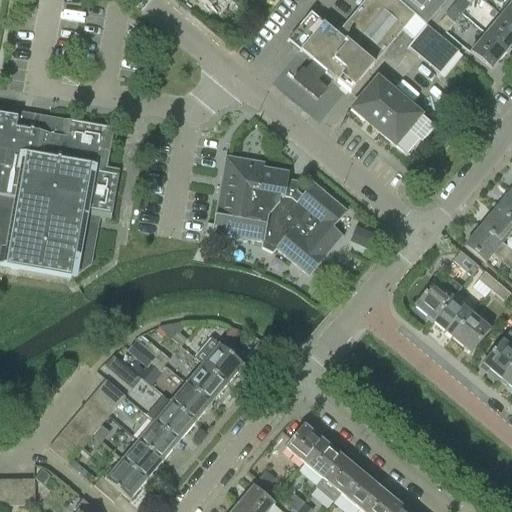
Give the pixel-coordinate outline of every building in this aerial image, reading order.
[(218,0),(196,0),(210,11),(218,0)] [(318,68),(374,0),(365,0),(335,36),(310,15),(287,43),(311,63),(318,68)] [(374,0),(318,68),(324,73),(348,94),(413,17),(392,0),(374,0)] [(392,0),(428,29),(451,0),(392,0)] [(457,0),(451,8),(460,15),(468,6),(460,0),(457,0)] [(511,1),(499,17),(511,27),(511,1)] [(460,15),(451,8),(437,25),(446,32),(452,25),(460,15)] [(484,35),(506,54),(511,46),(511,27),(499,17),(484,35)] [(506,54),(484,35),(468,54),(490,73),(506,54)] [(428,66),(442,50),(443,49),(434,42),(419,59),(428,66)] [(442,50),(428,66),(436,73),(450,57),(442,50)] [(292,81),(317,102),(327,90),(318,82),(324,73),(318,68),(311,63),(304,72),(301,70),(292,81)] [(379,137),(404,106),(375,82),(350,112),(379,137)] [(404,106),(379,137),(408,161),(434,130),(404,106)] [(109,219),(118,170),(104,168),(111,129),(63,121),(62,126),(28,121),(0,115),(0,266),(69,280),(91,264),(99,217),(109,219)] [(332,230),(346,212),(313,184),(301,199),(296,194),(298,184),(287,182),(288,174),(262,170),(263,166),(224,159),(210,235),(260,244),(259,249),(270,254),(272,249),(308,279),(342,238),(332,230)] [(495,211),(511,225),(511,194),(510,193),(495,211)] [(511,232),(511,225),(495,211),(479,229),(500,247),(500,246),(511,232)] [(500,247),(479,229),(464,248),(484,265),(493,255),(500,247)] [(470,278),(477,270),(459,254),(452,263),(470,278)] [(511,273),(511,257),(509,255),(501,264),(511,273)] [(490,293),(496,286),(483,275),(476,282),(490,293)] [(452,282),(443,294),(451,301),(461,290),(452,282)] [(432,325),(452,301),(451,301),(443,294),(433,285),(413,309),(432,325)] [(496,286),(490,293),(502,304),(509,296),(496,286)] [(450,341),(470,317),(452,301),(432,325),(450,341)] [(470,317),(450,341),(469,356),(489,332),(470,317)] [(179,325),(167,327),(177,336),(183,328),(179,325)] [(185,342),(176,334),(167,328),(158,330),(158,331),(170,341),(180,348),(185,342)] [(500,382),(511,368),(511,335),(509,333),(481,367),(500,382)] [(201,366),(227,388),(243,368),(210,340),(194,360),(201,366)] [(128,351),(127,354),(128,355),(130,356),(130,357),(131,357),(133,359),(134,359),(135,361),(136,362),(137,362),(137,363),(138,364),(139,364),(140,365),(140,366),(139,366),(138,366),(137,366),(135,366),(135,365),(134,366),(131,368),(131,369),(131,370),(134,373),(136,375),(136,376),(137,376),(138,377),(139,378),(139,379),(140,379),(140,380),(141,381),(142,381),(143,382),(148,387),(149,387),(150,387),(152,386),(152,385),(153,384),(155,382),(157,380),(159,378),(159,377),(160,376),(160,373),(150,365),(155,360),(155,359),(150,355),(134,343),(134,344),(133,344),(133,345),(132,346),(132,347),(130,349),(128,351)] [(154,349),(150,355),(155,359),(160,354),(154,349)] [(155,360),(164,367),(169,361),(160,354),(155,359),(155,360)] [(112,358),(104,368),(131,390),(139,381),(112,358)] [(164,367),(155,360),(150,365),(160,373),(164,367)] [(185,385),(211,407),(227,388),(201,366),(185,385)] [(511,368),(500,382),(511,392),(511,368)] [(96,392),(116,409),(125,399),(105,382),(96,392)] [(168,404),(195,426),(211,407),(185,385),(168,404)] [(88,402),(108,419),(116,409),(96,392),(88,402)] [(152,423),(179,445),(195,426),(168,404),(161,399),(145,417),(152,423)] [(80,411),(100,428),(108,419),(88,402),(80,411)] [(100,428),(80,411),(72,421),(92,438),(100,445),(108,435),(100,428)] [(64,430),(84,448),(92,438),(72,421),(64,430)] [(136,443),(162,465),(179,445),(152,423),(136,443)] [(303,465),(322,442),(303,427),(284,450),(303,465)] [(84,448),(64,430),(56,440),(76,457),(84,448)] [(76,457),(56,440),(47,450),(68,467),(76,457)] [(322,442),(303,465),(321,481),(341,458),(322,442)] [(120,462),(146,484),(162,465),(136,443),(120,462)] [(340,496),(359,473),(341,458),(321,481),(322,481),(315,489),(334,504),(340,496)] [(146,484),(120,462),(104,481),(101,479),(93,488),(113,505),(120,495),(130,503),(146,484)] [(267,490),(274,481),(265,473),(257,482),(267,490)] [(358,511),(378,488),(359,473),(340,496),(358,511)] [(37,474),(37,499),(46,499),(46,474),(37,474)] [(0,481),(0,507),(8,507),(8,482),(0,481)] [(8,482),(8,507),(20,507),(20,481),(8,482)] [(20,481),(20,507),(34,507),(33,481),(20,481)] [(236,507),(241,511),(268,511),(273,506),(252,488),(236,507)] [(358,511),(389,511),(396,504),(378,488),(358,511)] [(293,511),(295,511),(302,503),(294,496),(286,506),(293,511)] [(94,511),(82,501),(74,511),(94,511)] [(302,503),(295,511),(311,511),(312,511),(302,503)]
